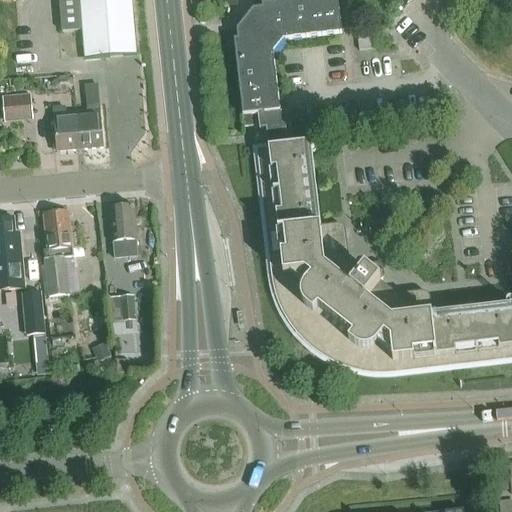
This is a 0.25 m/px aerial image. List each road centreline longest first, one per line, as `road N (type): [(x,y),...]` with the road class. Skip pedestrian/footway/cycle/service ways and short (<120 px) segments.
road 1 (tertiary): [(267,449),(511,425)]
road 2 (tertiary): [(207,400),(185,171)]
road 3 (residential): [(0,188),(185,171)]
road 4 (tertiary): [(185,171),(166,0)]
road 5 (unclassified): [(511,119),(441,53),(433,12),(447,0)]
road 6 (residential): [(152,462),(0,476)]
